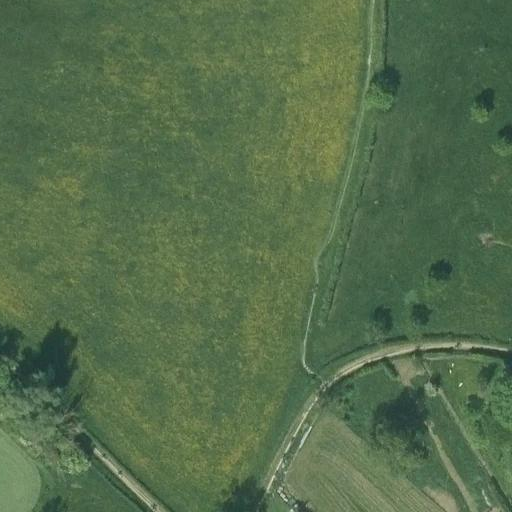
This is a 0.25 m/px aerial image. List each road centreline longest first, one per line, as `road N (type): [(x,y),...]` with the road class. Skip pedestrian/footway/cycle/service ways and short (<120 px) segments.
road 1 (track): [(0,358),(156,511)]
road 2 (track): [(327,387),(401,350),(511,353)]
road 3 (track): [(254,511),(302,415),(327,387)]
